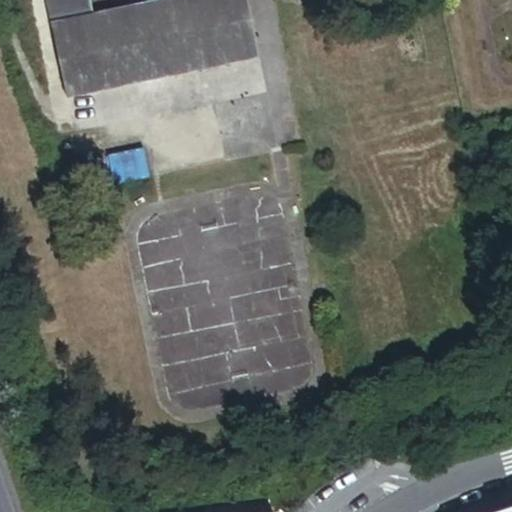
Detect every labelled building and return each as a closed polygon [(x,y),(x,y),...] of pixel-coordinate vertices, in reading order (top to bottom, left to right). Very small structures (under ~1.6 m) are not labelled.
[(46,0),(51,22),(97,13),(94,0),(46,0)] [(51,22),(65,98),(92,93),(89,80),(261,46),(252,0),(164,0),(97,13),(51,22)] [(261,46),(89,80),(92,93),(264,59),(261,46)] [(85,133),(83,124),(98,121),(93,98),(68,103),(76,142),(97,138),(96,131),(85,133)] [(103,182),(99,168),(84,171),(88,185),(103,182)]
